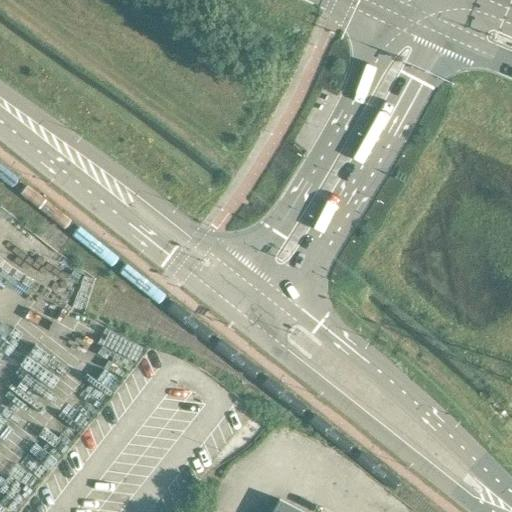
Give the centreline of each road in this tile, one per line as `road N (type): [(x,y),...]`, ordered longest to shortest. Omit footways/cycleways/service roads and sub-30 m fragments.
road 1 (tertiary): [(286,308),(444,38)]
road 2 (tertiary): [(511,510),(286,308)]
road 3 (tertiary): [(245,275),(0,98)]
road 4 (tertiary): [(401,19),(245,275)]
road 5 (tertiary): [(0,126),(221,309)]
road 6 (tertiary): [(263,341),(480,511)]
